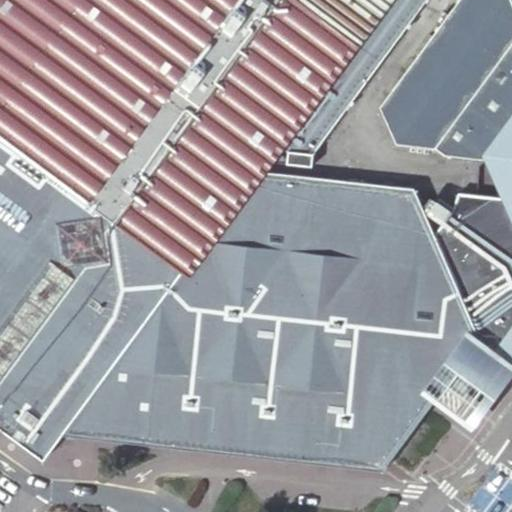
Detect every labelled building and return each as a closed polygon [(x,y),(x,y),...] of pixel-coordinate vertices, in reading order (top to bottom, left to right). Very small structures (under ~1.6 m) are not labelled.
[(0,138),(0,432),(40,462),(57,440),(387,470),(448,385),(462,395),(472,382),(483,366),(466,354),(480,334),(477,334),(443,333),(433,313),(455,284),(435,237),(433,230),(422,218),(426,211),(415,190),(258,169),(275,147),(313,152),(424,0),(460,0),(381,107),(399,147),(436,148),(448,157),(483,162),(511,121),(511,0),(343,0),(245,134),(236,134),(203,178),(190,196),(196,212),(223,216),(180,272),(0,138)] [(0,0),(0,26),(203,178),(236,134),(245,134),(343,0),(0,0)] [(0,138),(180,272),(223,216),(196,212),(190,196),(203,178),(0,26),(0,138)] [(288,149),(275,147),(273,160),(286,162),(288,149)] [(313,153),(288,149),(286,162),(311,165),(313,153)] [(459,194),(455,211),(493,216),(495,199),(459,194)] [(496,338),(499,345),(511,328),(511,208),(508,200),(495,199),(493,216),(455,211),(435,237),(455,284),(477,334),(480,334),(495,334),(496,338)] [(443,333),(477,334),(455,284),(433,313),(443,333)] [(511,481),(492,471),(473,506),(483,511),(508,511),(511,505),(511,481)]
